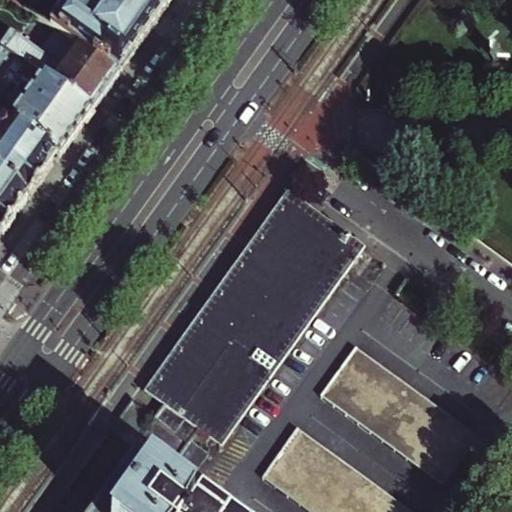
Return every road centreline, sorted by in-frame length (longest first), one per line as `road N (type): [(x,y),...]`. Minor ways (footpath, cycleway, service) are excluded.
road 1 (residential): [(38,511),(291,152)]
road 2 (residential): [(220,0),(0,306)]
road 3 (primary): [(50,382),(240,115)]
road 4 (primary): [(208,90),(17,356)]
road 5 (residential): [(291,152),(511,314)]
road 6 (residential): [(291,152),(403,0)]
road 7 (primary): [(240,115),(324,0)]
